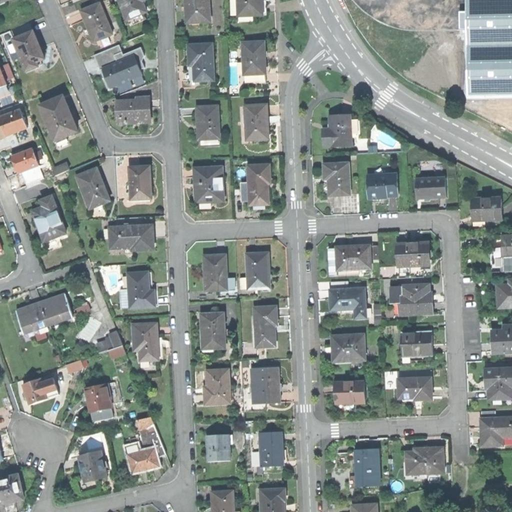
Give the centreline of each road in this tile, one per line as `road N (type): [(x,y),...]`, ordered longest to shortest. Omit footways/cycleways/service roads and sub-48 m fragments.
road 1 (residential): [(297,227),(444,223),(460,425)]
road 2 (residential): [(186,483),(176,231)]
road 3 (unclassified): [(511,166),(386,95),(333,36)]
road 4 (residential): [(297,227),(307,432)]
road 5 (residential): [(333,36),(291,93),(297,227)]
road 6 (residential): [(47,0),(103,133),(126,146)]
road 7 (residential): [(307,432),(460,425)]
road 8 (residential): [(171,144),(164,0)]
road 9 (residential): [(186,483),(58,511)]
road 10 (residential): [(176,231),(297,227)]
